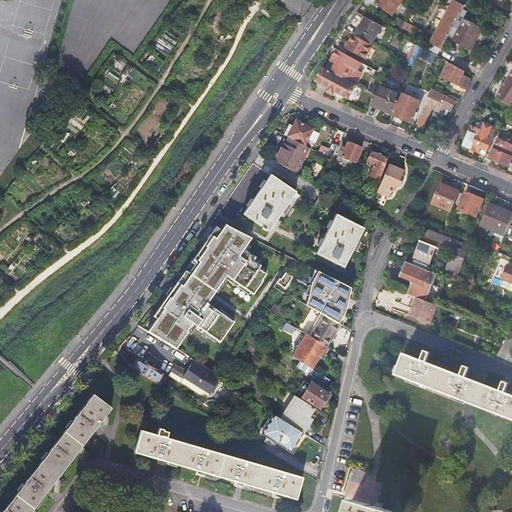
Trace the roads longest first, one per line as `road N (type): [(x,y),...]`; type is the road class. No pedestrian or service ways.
road 1 (secondary): [(279,90),(138,286),(0,451)]
road 2 (residential): [(60,511),(89,473),(104,467),(259,511)]
road 3 (residential): [(365,320),(318,511)]
road 4 (residential): [(279,90),(437,157)]
road 5 (residential): [(365,320),(511,371)]
road 6 (residential): [(437,157),(511,34)]
